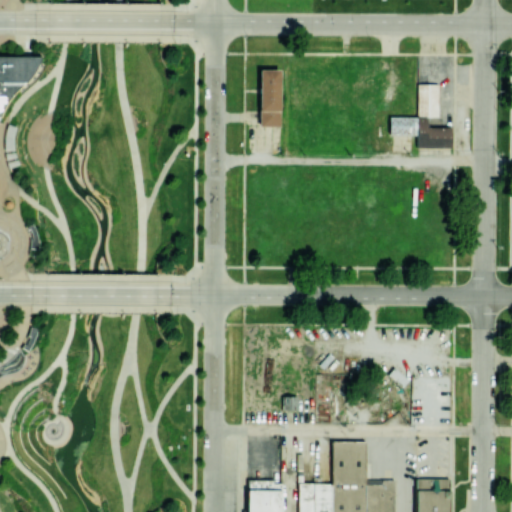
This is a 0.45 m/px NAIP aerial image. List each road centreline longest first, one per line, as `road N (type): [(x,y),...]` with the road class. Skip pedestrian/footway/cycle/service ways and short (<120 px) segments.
road 1 (secondary): [(486,25),(191,24)]
road 2 (residential): [(216,294),(217,0)]
road 3 (residential): [(485,294),(486,25)]
road 4 (secondary): [(216,294),(485,294)]
road 5 (residential): [(214,511),(216,294)]
road 6 (residential): [(484,511),(485,294)]
road 7 (secondary): [(191,24),(29,23)]
road 8 (secondary): [(33,294),(183,294)]
